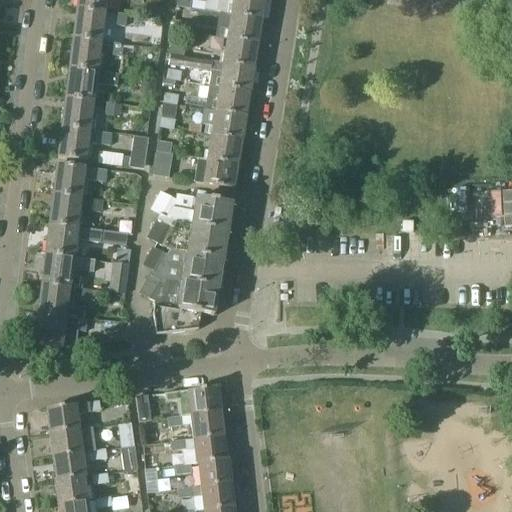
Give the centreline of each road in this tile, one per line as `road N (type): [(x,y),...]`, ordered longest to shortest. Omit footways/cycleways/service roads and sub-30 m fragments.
road 1 (residential): [(0,298),(38,0)]
road 2 (residential): [(250,268),(293,0)]
road 3 (residential): [(240,362),(334,356),(511,365)]
road 4 (residential): [(250,268),(511,269)]
road 5 (residential): [(0,388),(240,362)]
road 6 (residential): [(258,511),(240,362)]
